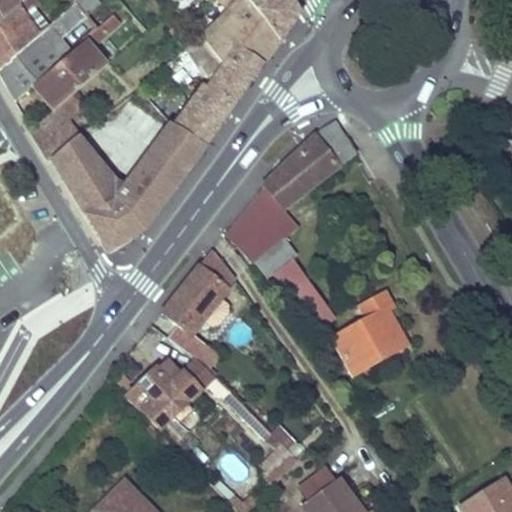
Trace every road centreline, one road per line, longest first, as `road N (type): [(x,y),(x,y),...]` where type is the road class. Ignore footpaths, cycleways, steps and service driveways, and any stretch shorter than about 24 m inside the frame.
road 1 (secondary): [(511,334),(408,157),(387,104)]
road 2 (residential): [(127,304),(103,278),(10,116)]
road 3 (primary): [(127,304),(254,134)]
road 4 (primary): [(0,447),(127,304)]
